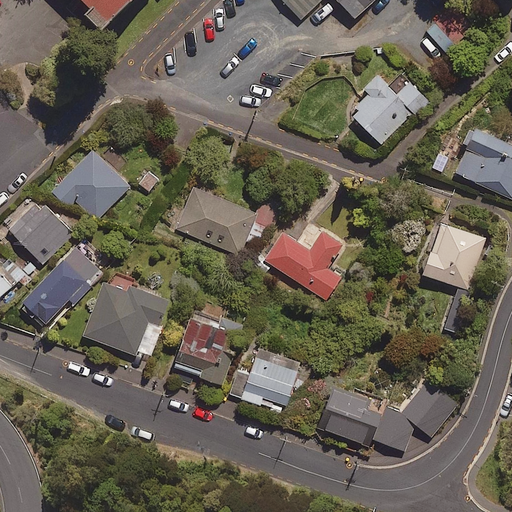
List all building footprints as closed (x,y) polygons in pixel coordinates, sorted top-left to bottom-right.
[(86,0),(104,17),(120,0),(86,0)] [(322,0),(281,0),(301,20),(322,0)] [(375,0),(335,0),(354,20),(375,0)] [(472,30),(454,9),(427,31),(446,53),(472,30)] [(359,112),(354,117),(382,144),(414,112),(417,115),(429,103),(405,79),(393,91),(378,76),(363,91),(368,95),(355,108),(359,112)] [(457,174),(511,199),(511,147),(478,131),(457,174)] [(130,187),(94,151),(52,192),(70,209),(77,201),(97,221),(130,187)] [(259,214),(194,186),(175,229),(241,257),(259,214)] [(74,236),(41,202),(11,231),(44,265),(74,236)] [(468,291),(487,238),(441,223),(423,275),(468,291)] [(310,251),(283,233),(265,261),(326,300),(341,276),(327,268),(342,245),(322,232),(310,251)] [(101,274),(76,249),(21,306),(44,328),(71,300),(73,302),(101,274)] [(0,271),(0,298),(25,276),(12,261),(0,271)] [(128,288),(126,293),(104,285),(85,338),(149,360),(170,302),(128,288)] [(232,334),(194,319),(175,367),(224,387),(236,357),(225,352),(232,334)] [(303,359),(259,345),(241,400),(285,414),(303,359)] [(459,404),(428,380),(401,414),(390,410),(378,442),(406,452),(416,425),(433,438),(459,404)] [(369,401),(338,388),(321,428),(363,445),(369,430),(376,433),(383,416),(366,409),(369,401)]
